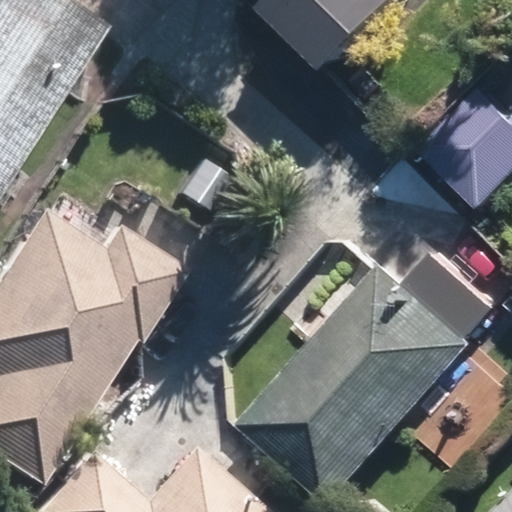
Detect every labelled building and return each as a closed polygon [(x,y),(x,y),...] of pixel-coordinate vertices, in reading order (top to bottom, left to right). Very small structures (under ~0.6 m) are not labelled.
[(0,0),(0,187),(108,23),(72,0),(0,0)] [(269,0),(340,64),(398,0),(269,0)] [(511,173),(511,109),(489,84),(429,138),(484,198),(511,173)] [(46,210),(42,208),(0,272),(0,459),(39,485),(133,340),(138,342),(186,268),(61,187),(46,210)] [(481,340),(390,260),(251,418),(342,498),(481,340)] [(86,452),(35,510),(37,511),(267,511),(192,446),(144,501),(86,452)] [(511,511),(511,495),(493,511),(511,511)]
